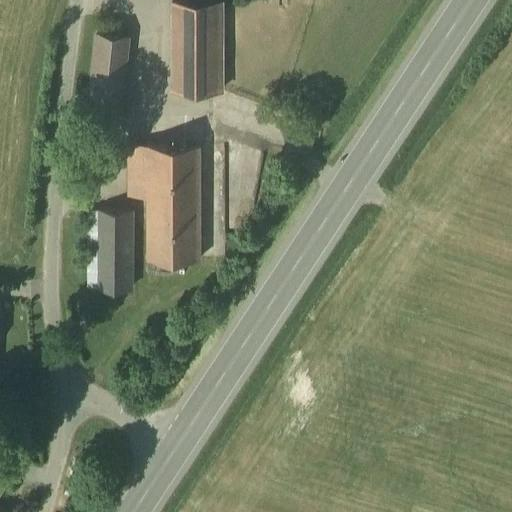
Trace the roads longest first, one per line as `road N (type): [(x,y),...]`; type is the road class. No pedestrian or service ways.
road 1 (secondary): [(474,0),(170,458)]
road 2 (unclassified): [(56,381),(50,226),(76,0)]
road 3 (unclassified): [(170,458),(56,381)]
road 4 (unclassified): [(46,511),(59,447),(56,381)]
